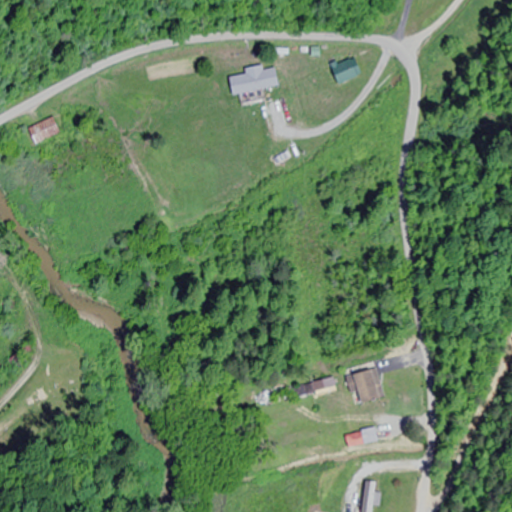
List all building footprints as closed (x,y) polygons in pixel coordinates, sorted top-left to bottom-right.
[(367,76),(359,58),(335,67),(343,86),(367,76)] [(235,96),(282,87),(279,69),(266,71),(266,67),(248,70),(249,75),(232,79),(235,96)] [(33,130),(40,147),(67,135),(60,118),(33,130)] [(380,369),(349,376),(353,395),(363,392),(366,404),(387,399),(380,369)] [(297,388),(298,396),(316,394),(315,386),(297,388)] [(364,511),(376,511),(377,482),(365,482),(364,511)]
